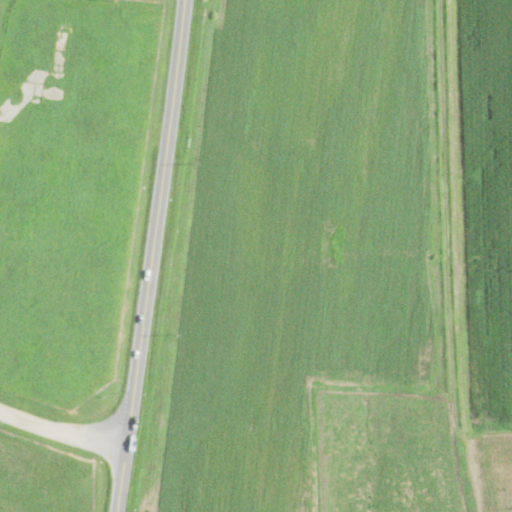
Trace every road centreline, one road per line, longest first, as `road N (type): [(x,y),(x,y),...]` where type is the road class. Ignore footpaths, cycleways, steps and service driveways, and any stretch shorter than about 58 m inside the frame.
road 1 (tertiary): [(116,511),(185,0)]
road 2 (residential): [(0,407),(126,447)]
